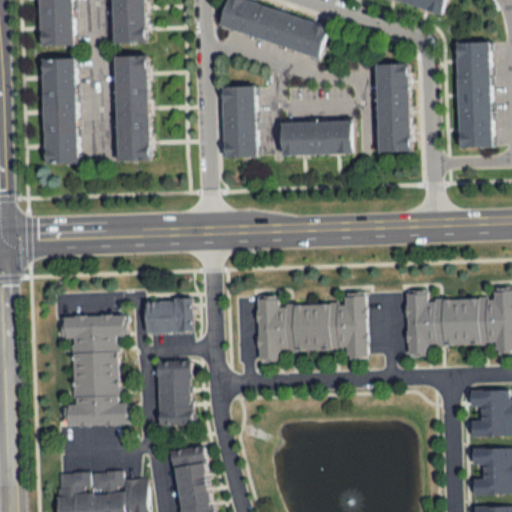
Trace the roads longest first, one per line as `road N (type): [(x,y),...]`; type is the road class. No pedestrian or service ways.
road 1 (residential): [(315,0),(425,38),(437,224)]
road 2 (tertiary): [(210,231),(511,220)]
road 3 (residential): [(511,370),(216,380)]
road 4 (residential): [(246,511),(228,460),(216,380),(210,231)]
road 5 (residential): [(210,231),(201,0)]
road 6 (tertiary): [(0,238),(210,231)]
road 7 (tertiary): [(0,326),(7,511)]
road 8 (residential): [(99,0),(106,152)]
road 9 (residential): [(454,511),(452,373)]
